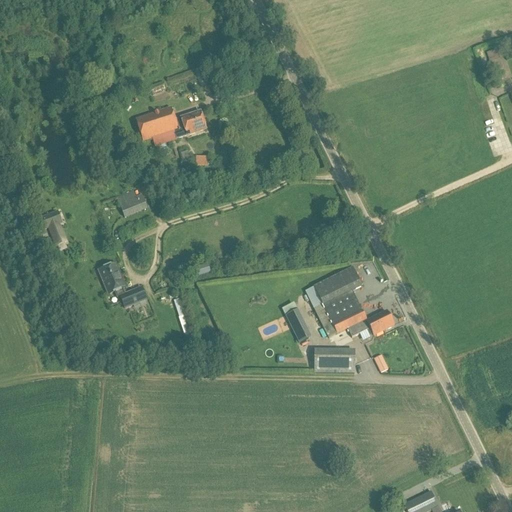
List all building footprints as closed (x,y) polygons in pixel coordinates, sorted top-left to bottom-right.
[(490,65),(496,83),(496,82),(498,87),(506,85),(505,80),(506,79),(500,61),(490,65)] [(177,130),(174,121),(170,109),(136,120),(143,142),(162,136),(165,143),(170,141),(170,142),(177,140),(174,132),(178,131),(177,130)] [(174,132),(177,140),(206,130),(200,113),(174,121),(177,130),(178,131),(174,132)] [(196,159),(196,166),(206,167),(207,159),(196,159)] [(116,199),(124,219),(146,210),(141,197),(135,199),(132,192),(116,199)] [(59,225),(61,224),(57,213),(38,220),(35,222),(39,232),(39,233),(40,232),(42,231),(49,229),(50,231),(52,236),(56,248),(66,244),(62,232),(60,227),(59,225)] [(117,263),(99,270),(110,295),(115,293),(118,299),(120,298),(125,309),(148,300),(142,287),(129,292),(117,263)] [(322,306),(336,334),(347,329),(352,338),(371,329),(374,336),(393,327),(386,312),(366,321),(352,291),(361,287),(352,269),(314,287),(323,305),(322,306)] [(185,298),(178,299),(182,331),(189,330),(185,298)] [(288,311),(301,339),(311,334),(298,307),(288,311)] [(196,337),(194,331),(183,334),(185,340),(196,337)] [(356,372),(356,353),(315,352),(315,371),(356,372)] [(378,369),(381,375),(389,371),(386,365),(378,369)] [(404,506),(406,511),(431,511),(438,509),(431,493),(404,506)]
